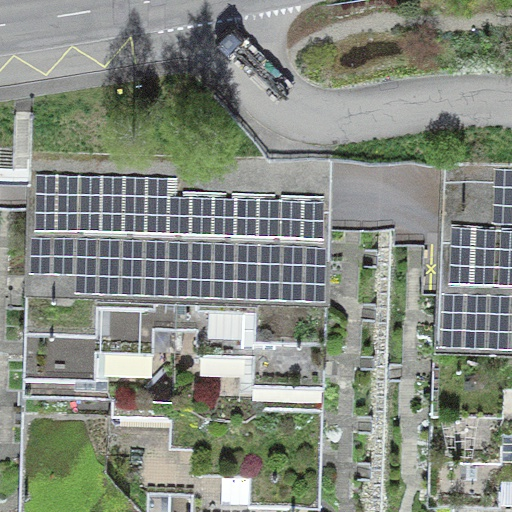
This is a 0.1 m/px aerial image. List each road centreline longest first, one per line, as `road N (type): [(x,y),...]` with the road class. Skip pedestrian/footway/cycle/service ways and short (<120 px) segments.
road 1 (residential): [(511,101),(324,116),(295,109),(260,81),(222,0)]
road 2 (tertiary): [(0,24),(163,0)]
